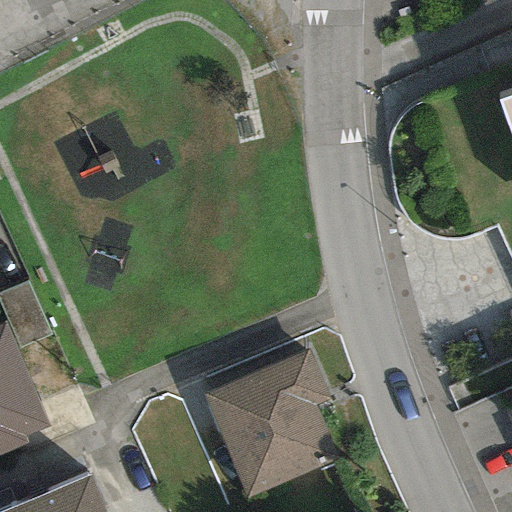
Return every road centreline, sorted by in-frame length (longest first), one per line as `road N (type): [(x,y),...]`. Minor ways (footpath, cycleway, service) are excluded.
road 1 (residential): [(448,511),(390,367),(336,166),(331,0)]
road 2 (unknown): [(369,287),(118,392),(103,425),(138,511)]
